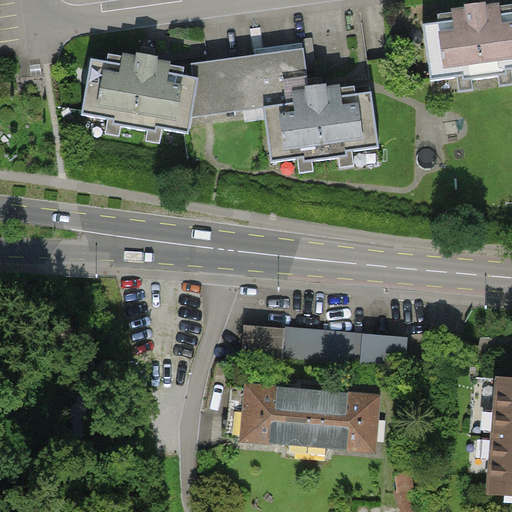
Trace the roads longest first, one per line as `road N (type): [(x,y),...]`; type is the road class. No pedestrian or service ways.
road 1 (primary): [(170,244),(511,279)]
road 2 (residential): [(245,0),(43,27),(39,0)]
road 3 (primary): [(170,244),(61,218),(0,213)]
road 4 (primary): [(0,248),(170,244)]
